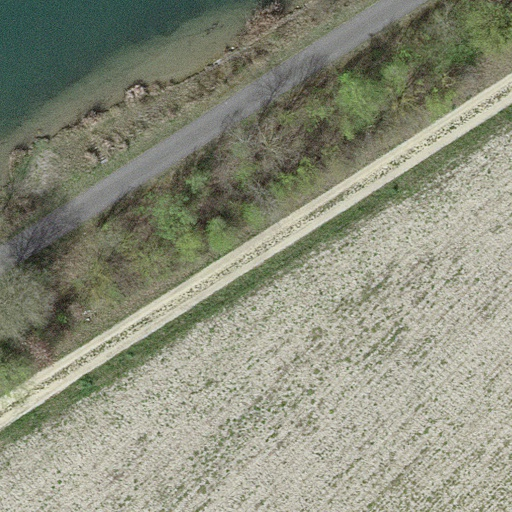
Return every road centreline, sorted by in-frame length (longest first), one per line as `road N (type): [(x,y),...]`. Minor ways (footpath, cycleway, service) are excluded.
road 1 (track): [(511,88),(0,415)]
road 2 (track): [(409,0),(0,265)]
